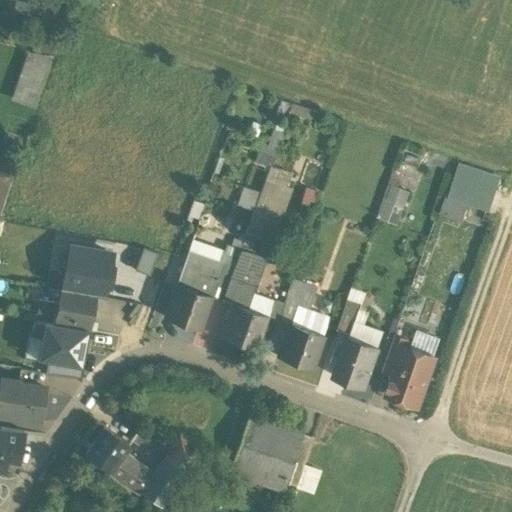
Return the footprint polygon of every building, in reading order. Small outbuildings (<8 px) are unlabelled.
[(40,9),(20,4),(17,14),(44,20),(48,21),(50,14),(47,14),(48,13),(39,10),(40,9)] [(48,21),(44,20),(35,52),(50,56),(51,56),(60,24),(48,21)] [(35,52),(31,51),(14,99),(33,105),(50,56),(35,52)] [(262,140),(255,159),(269,164),(281,132),(272,128),(267,142),(262,140)] [(501,176),(459,162),(448,194),(469,201),(490,208),(501,176)] [(0,207),(12,172),(0,169),(0,207)] [(265,179),(239,250),(265,258),(291,188),(265,179)] [(387,184),(376,217),(397,224),(408,192),(387,184)] [(469,201),(448,194),(443,210),(463,217),(469,201)] [(219,257),(222,246),(192,236),(188,248),(219,257)] [(61,287),(94,294),(103,296),(105,284),(108,285),(112,265),(109,265),(112,253),(69,245),(61,287)] [(143,247),(133,270),(148,276),(157,253),(143,247)] [(220,262),(189,250),(177,284),(208,295),(220,262)] [(265,258),(239,250),(233,266),(221,299),(232,302),(247,307),(252,292),(254,287),(255,288),(265,258)] [(220,262),(208,295),(210,296),(221,299),(233,266),(220,262)] [(305,284),(291,279),(285,296),(299,301),(305,284)] [(208,295),(177,284),(164,316),(198,328),(210,296),(208,295)] [(316,287),(305,284),(299,301),(297,307),(308,311),(316,287)] [(94,294),(61,287),(59,298),(54,301),(53,307),(56,312),(54,322),(87,329),(94,294)] [(272,299),(252,292),(247,307),(267,314),(272,299)] [(299,301),(285,296),(283,303),(277,319),(288,323),(291,324),(297,307),(299,301)] [(44,320),(54,322),(56,312),(53,307),(54,301),(39,299),(35,319),(44,320)] [(283,303),(272,299),(267,314),(277,319),(283,303)] [(347,299),(337,329),(351,334),(355,322),(361,304),(347,299)] [(247,307),(232,302),(220,336),(255,348),(267,314),(247,307)] [(308,311),(297,307),(291,324),(322,335),(327,318),(308,311)] [(32,334),(41,336),(44,320),(35,319),(32,334)] [(80,366),(87,329),(54,322),(44,320),(41,336),(36,358),(47,360),(77,365),(80,366)] [(383,332),(355,322),(351,334),(349,338),(377,348),(383,332)] [(291,324),(288,323),(277,356),(311,368),(322,335),(291,324)] [(394,336),(383,369),(393,373),(403,345),(404,346),(406,340),(394,336)] [(349,338),(347,337),(333,376),(364,387),(377,348),(349,338)] [(404,346),(403,345),(393,373),(385,395),(416,406),(433,356),(404,346)] [(47,360),(45,372),(74,377),(77,365),(47,360)] [(46,387),(19,383),(19,380),(0,377),(0,414),(41,420),(46,387)] [(302,434),(248,415),(226,479),(228,480),(232,469),(281,486),(280,488),(282,489),(292,460),(302,434)] [(128,443),(103,425),(84,453),(111,469),(121,453),(128,443)] [(22,430),(0,426),(0,441),(18,445),(19,445),(22,430)] [(170,448),(139,426),(131,439),(161,460),(170,448)] [(170,448),(161,460),(152,474),(140,490),(161,505),(200,449),(179,434),(170,448)] [(312,437),(302,434),(292,460),(303,464),(312,437)] [(0,465),(2,456),(16,459),(18,445),(0,441),(0,465)] [(121,453),(111,469),(122,478),(133,461),(121,453)] [(152,474),(134,461),(133,461),(122,478),(140,490),(152,474)]
